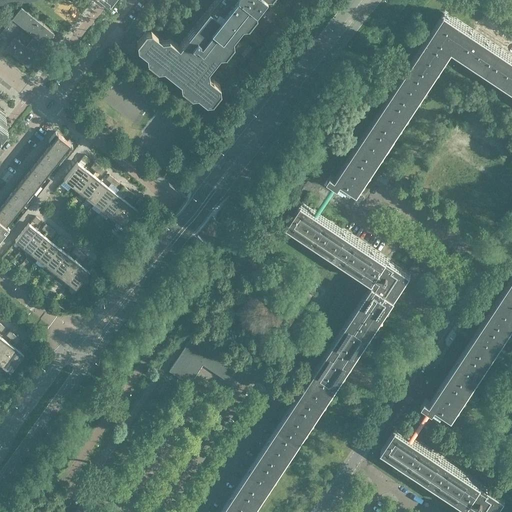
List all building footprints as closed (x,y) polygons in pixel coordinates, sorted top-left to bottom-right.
[(214,0),(209,7),(180,45),(170,37),(169,37),(162,38),(151,29),(146,30),(137,40),(137,41),(138,46),(147,54),(148,59),(147,59),(158,68),(158,67),(164,67),(181,80),(181,86),(192,94),(197,94),(207,101),(212,100),(213,100),(221,90),(221,89),(220,84),(209,75),(209,68),(220,54),(225,53),(226,53),(234,42),(233,37),(243,25),(248,24),(248,25),(257,14),(256,8),(262,0),(214,0)] [(21,7),(0,32),(0,36),(4,40),(5,39),(17,23),(36,37),(27,48),(14,37),(10,43),(5,49),(28,67),(54,33),(21,7)] [(511,55),(474,30),(445,11),(339,171),(344,175),(447,19),(465,32),(469,34),(511,62),(511,55)] [(341,179),(340,180),(347,184),(344,189),(346,191),(350,186),(358,191),(362,184),(366,179),(369,175),(372,170),(381,156),(384,151),(387,147),(390,142),(400,127),(403,123),(406,118),(409,113),(418,99),(422,95),(425,90),(428,85),(437,71),(440,66),(443,62),(447,57),(452,48),(454,49),(458,51),(465,57),(470,60),(475,63),(480,66),(494,76),(499,79),(503,82),(508,85),(511,87),(511,62),(469,34),(465,32),(463,30),(447,19),(344,175),(341,179)] [(59,162),(72,145),(55,132),(48,141),(51,143),(38,159),(50,168),(56,160),(59,162)] [(449,154),(433,182),(491,215),(505,192),(511,196),(511,194),(511,164),(500,184),(449,154)] [(25,199),(50,168),(38,159),(18,183),(0,205),(13,215),(25,199)] [(71,186),(85,168),(77,162),(64,179),(71,186)] [(79,192),(93,174),(85,168),(71,186),(79,192)] [(295,190),(302,179),(294,173),(287,184),(295,190)] [(87,198),(100,180),(93,174),(79,192),(87,198)] [(94,204),(108,186),(100,180),(87,198),(94,204)] [(102,210),(115,192),(108,186),(94,204),(102,210)] [(109,216),(123,198),(115,192),(102,210),(109,216)] [(117,222),(130,204),(123,198),(109,216),(117,222)] [(125,228),(138,211),(130,204),(117,222),(125,228)] [(0,231),(13,215),(0,205),(0,231)] [(299,206),(287,224),(295,229),(300,232),(304,235),(309,238),(323,247),(327,250),(332,253),(337,257),(351,266),(356,269),(360,272),(365,276),(373,281),(384,263),(299,207),(300,207),(299,206)] [(23,247),(36,230),(29,223),(15,241),(23,247)] [(30,253),(44,236),(36,230),(23,247),(30,253)] [(38,259),(51,242),(44,236),(30,253),(38,259)] [(45,265),(59,248),(51,242),(38,259),(45,265)] [(53,271),(67,254),(59,248),(45,265),(53,271)] [(60,277),(74,260),(67,254),(53,271),(60,277)] [(68,283),(82,266),(74,260),(60,277),(68,283)] [(410,274),(393,262),(380,281),(397,293),(410,274)] [(76,289),(90,272),(82,266),(68,283),(76,289)] [(336,348),(335,350),(352,361),(362,347),(365,342),(368,338),(371,333),(380,318),(384,314),(387,309),(390,304),(394,298),(377,286),(376,287),(336,348)] [(435,404),(435,405),(442,409),(444,411),(452,416),(457,410),(461,403),(462,401),(466,395),(475,381),(479,375),(481,373),(485,367),(494,353),(498,347),(500,344),(504,338),(511,325),(511,288),(435,404)] [(242,360),(196,330),(170,370),(190,384),(203,364),(228,380),(242,360)] [(0,352),(8,343),(1,337),(0,337),(0,352)] [(0,364),(2,366),(16,349),(8,343),(0,352),(0,364)] [(10,372),(24,355),(16,349),(2,366),(10,372)] [(252,511),(343,374),(326,363),(227,511),(252,511)] [(429,406),(410,435),(413,438),(433,409),(429,406)] [(495,511),(505,498),(396,426),(382,449),(468,506),(463,511),(495,511)]
